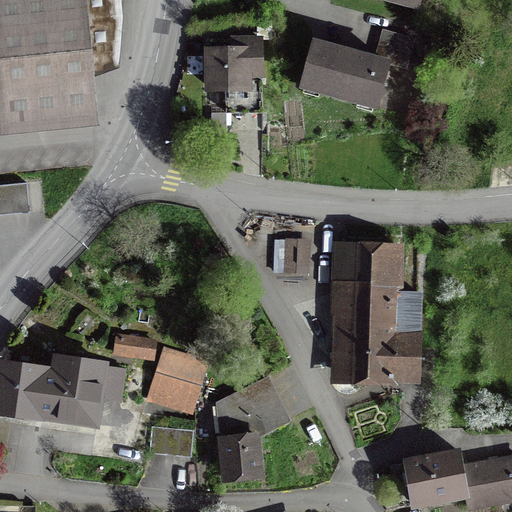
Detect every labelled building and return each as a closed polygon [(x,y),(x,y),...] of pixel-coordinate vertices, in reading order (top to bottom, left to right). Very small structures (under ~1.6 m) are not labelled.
[(118,71),(121,58),(124,19),(121,0),(0,0),(0,142),(99,132),(94,80),(118,71)] [(363,0),(419,16),(423,0),(363,0)] [(225,96),(225,116),(262,116),(263,81),(264,81),(264,41),(272,41),(272,16),(257,16),(257,38),(230,38),(230,41),(207,41),(207,50),(204,50),(204,96),(225,96)] [(391,66),(407,71),(416,40),(382,30),(374,60),(313,43),(298,93),(304,95),(302,99),(318,104),(319,99),(356,110),(355,112),(373,117),(373,115),(377,116),(391,66)] [(34,219),(46,217),(42,183),(30,185),(34,219)] [(0,216),(30,213),(27,184),(0,186),(0,216)] [(273,274),(310,275),(310,268),(313,268),(313,246),(311,246),(311,240),(285,239),(285,241),(280,240),(280,241),(274,241),(273,274)] [(397,388),(419,388),(423,297),(403,296),(405,246),(332,244),(330,318),(333,318),(330,387),(354,388),(354,391),(397,393),(397,388)] [(116,334),(113,356),(155,362),(159,340),(116,334)] [(164,347),(146,402),(194,417),(211,362),(164,347)] [(127,370),(110,367),(110,365),(52,357),(51,370),(0,363),(0,418),(100,433),(104,402),(122,404),(127,370)] [(260,435),(260,438),(290,423),(269,379),(215,404),(219,439),(260,435)] [(149,454),(191,458),(194,431),(152,427),(149,454)] [(260,438),(260,435),(219,439),(217,440),(222,488),(265,483),(260,438)] [(411,511),(424,511),(466,505),(470,504),(463,466),(461,452),(402,463),(411,511)] [(511,457),(463,466),(470,504),(466,505),(467,511),(472,511),(511,504),(511,457)]
